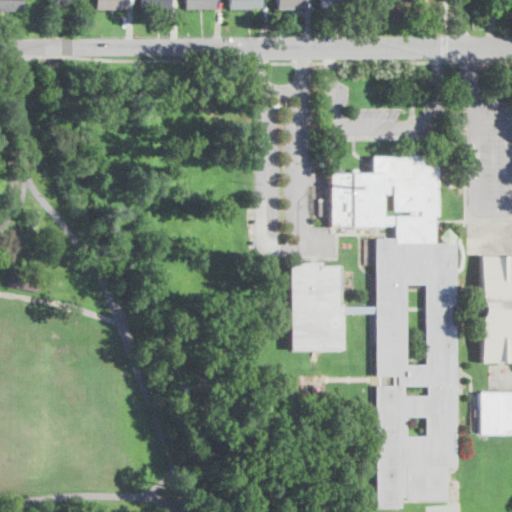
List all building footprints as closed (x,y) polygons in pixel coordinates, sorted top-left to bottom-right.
[(21,0),(21,12),(0,11),(0,0),(21,0)] [(125,0),(125,9),(95,10),(95,0),(125,0)] [(170,0),(170,8),(139,9),(139,0),(170,0)] [(214,0),(214,9),(184,9),(184,0),(214,0)] [(247,10),(228,10),(228,0),(261,0),(261,9),(247,10)] [(292,8),(276,8),(276,0),(305,0),(306,8),(292,8)] [(335,8),(318,9),(317,0),(349,0),(350,4),(337,5),(337,8),(335,8)] [(424,155),(424,165),(435,165),(436,180),(436,210),(419,211),(419,216),(433,215),(433,220),(433,222),(433,226),(433,243),(451,243),(454,243),(454,303),(455,303),(457,303),(479,304),(478,256),(511,255),(511,361),(480,363),(478,311),(457,311),(455,311),(454,311),(455,466),(455,467),(454,467),(445,467),(446,498),(446,500),(438,500),(404,500),(404,498),(399,498),(399,508),(375,508),(374,386),(387,386),(396,386),(396,376),(374,376),(374,312),(373,312),(370,312),(344,312),(343,351),(290,351),(290,264),(293,263),(295,263),(306,261),(322,261),(322,266),(341,266),(341,305),(343,305),(343,307),(370,306),(373,306),(374,306),(373,264),(373,243),(381,243),(393,243),(393,224),(381,224),(381,227),(371,227),(370,227),(363,227),(361,227),(356,227),(346,227),(334,227),(328,227),(327,188),(327,182),(327,173),(327,172),(360,172),(364,172),(373,172),(373,166),(373,163),(373,156),(403,156),(407,157),(408,157),(408,155),(418,155),(424,155)] [(449,240),(438,240),(437,227),(449,227),(449,240)] [(42,275),(39,292),(6,286),(9,269),(42,275)] [(478,391),(511,391),(511,432),(478,432),(478,391)]
